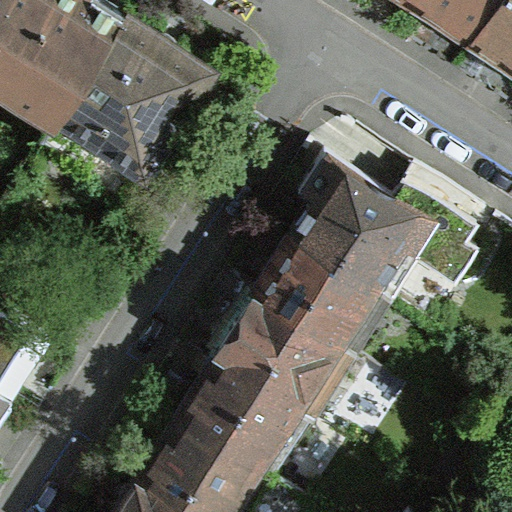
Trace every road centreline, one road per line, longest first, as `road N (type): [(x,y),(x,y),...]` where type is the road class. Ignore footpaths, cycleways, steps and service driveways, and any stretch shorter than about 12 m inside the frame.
road 1 (residential): [(13,511),(319,28)]
road 2 (residential): [(319,28),(511,156)]
